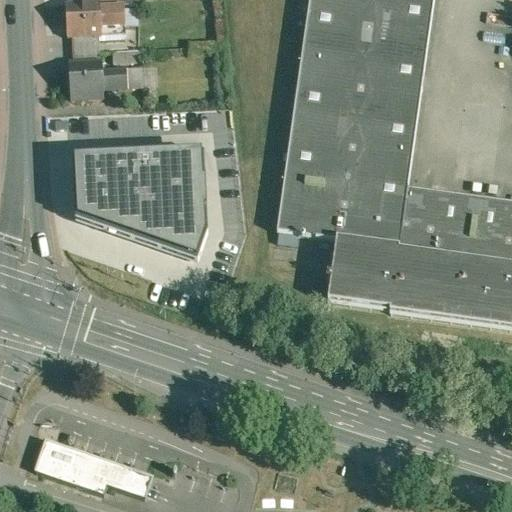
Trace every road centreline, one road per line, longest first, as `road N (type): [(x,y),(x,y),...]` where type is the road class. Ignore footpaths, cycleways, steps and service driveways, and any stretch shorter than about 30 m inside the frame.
road 1 (secondary): [(13,310),(511,474)]
road 2 (tertiary): [(16,0),(26,224),(13,310)]
